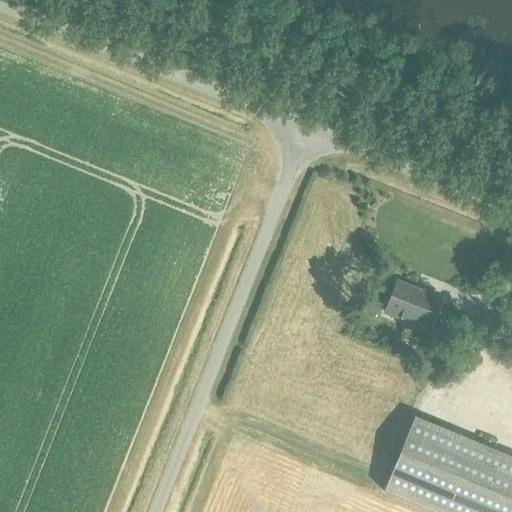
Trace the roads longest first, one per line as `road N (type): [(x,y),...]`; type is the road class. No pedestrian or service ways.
road 1 (unclassified): [(149,511),(296,135)]
road 2 (unclassified): [(296,135),(0,12)]
road 3 (unclassified): [(511,219),(296,135)]
